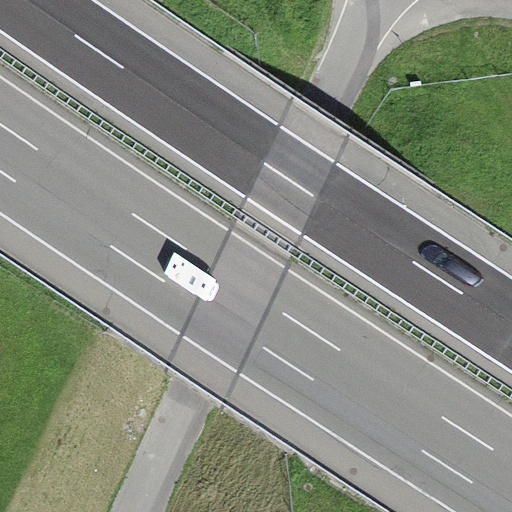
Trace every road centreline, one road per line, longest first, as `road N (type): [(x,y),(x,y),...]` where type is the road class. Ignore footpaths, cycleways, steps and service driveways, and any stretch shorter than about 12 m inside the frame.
road 1 (motorway): [(0,148),(511,485)]
road 2 (motorway): [(511,322),(28,0)]
road 3 (residential): [(197,387),(376,0)]
road 4 (residential): [(197,387),(139,511)]
